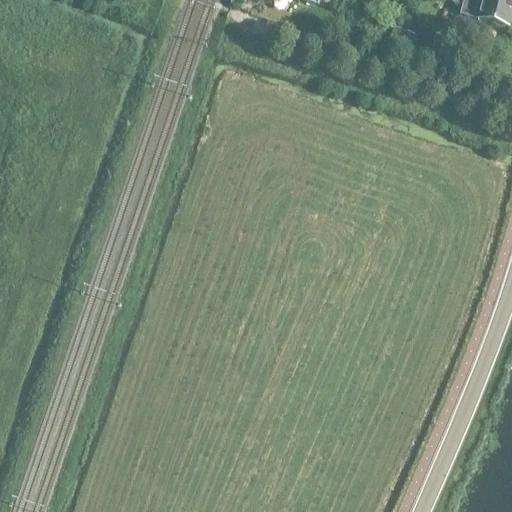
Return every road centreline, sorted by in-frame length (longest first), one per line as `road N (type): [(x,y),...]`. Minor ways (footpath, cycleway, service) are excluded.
road 1 (track): [(511,117),(228,10)]
road 2 (tertiary): [(426,511),(511,292)]
